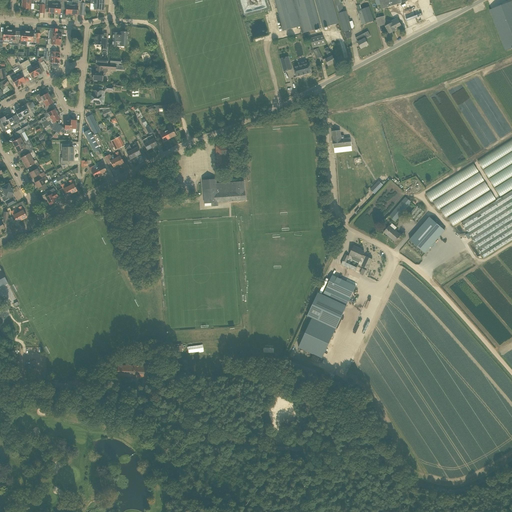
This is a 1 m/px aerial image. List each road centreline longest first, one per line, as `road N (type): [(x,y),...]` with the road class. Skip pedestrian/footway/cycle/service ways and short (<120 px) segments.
road 1 (unclassified): [(511,467),(450,491),(299,441),(249,441),(53,382),(0,381)]
road 2 (unclassified): [(44,219),(317,88)]
road 3 (unclassified): [(317,88),(332,212),(404,259)]
road 4 (track): [(324,111),(397,99),(511,53)]
road 5 (unclassified): [(317,88),(481,0)]
road 6 (track): [(404,259),(511,373)]
road 7 (track): [(189,143),(157,30),(160,0)]
